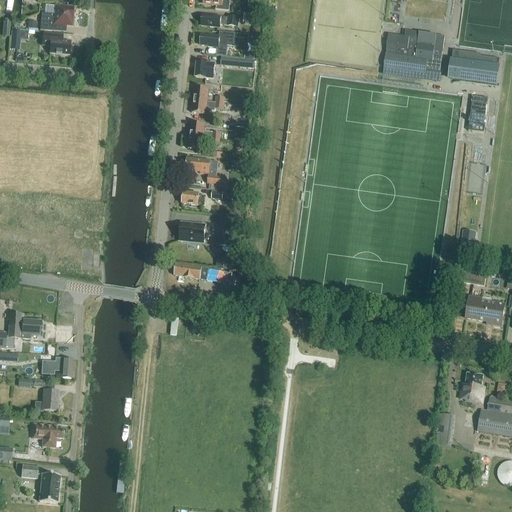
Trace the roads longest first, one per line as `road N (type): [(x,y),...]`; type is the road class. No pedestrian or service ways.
road 1 (tertiary): [(153,299),(187,0)]
road 2 (residential): [(65,511),(81,289)]
road 3 (unclassified): [(511,356),(294,322)]
road 4 (residential): [(294,322),(272,511)]
road 5 (residential): [(0,71),(84,79),(91,16)]
road 6 (unclassified): [(294,322),(153,299)]
